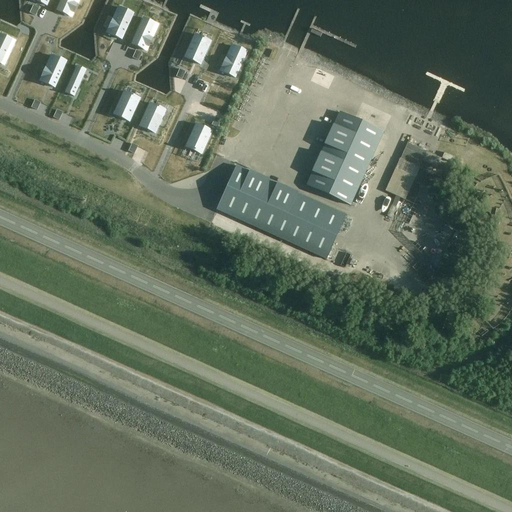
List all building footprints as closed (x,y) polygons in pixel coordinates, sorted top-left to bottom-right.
[(61,0),(57,11),(71,18),(73,14),(74,13),(73,13),(76,5),(77,5),(78,4),(74,3),(75,0),(61,0)] [(33,6),(30,14),(35,16),(39,9),(33,6)] [(108,30),(106,34),(121,40),(131,17),(120,12),(116,22),(112,20),(111,21),(112,21),(109,29),(108,29),(107,30),(108,30)] [(142,22),(131,45),(146,52),(148,48),(149,47),(148,47),(151,39),(152,39),(153,38),(149,37),(153,27),(142,22)] [(195,35),(185,58),(200,65),(210,42),(195,35)] [(0,39),(0,64),(4,66),(10,53),(7,51),(10,44),(0,39)] [(136,51),(132,58),(138,61),(142,53),(136,51)] [(222,68),(220,72),(234,79),(245,56),(233,51),(229,60),(225,58),(225,59),(226,60),(222,67),(221,67),(221,68),(222,68)] [(41,78),(39,82),(54,88),(64,66),(53,60),(49,70),(45,68),(44,69),(45,69),(42,77),(41,77),(40,78),(41,78)] [(75,70),(64,93),(74,97),(84,74),(75,70)] [(179,70),(176,77),(182,80),(185,72),(179,70)] [(241,71),(237,80),(248,85),(252,76),(241,71)] [(124,92),(114,115),(129,122),(139,99),(124,92)] [(35,101),(31,108),(37,111),(40,103),(35,101)] [(150,104),(139,127),(154,134),(165,111),(150,104)] [(57,110),(53,118),(59,121),(62,113),(57,110)] [(339,113),(334,125),(333,125),(324,146),(321,153),(320,153),(311,173),(312,173),(306,186),(350,206),(383,133),(339,113)] [(215,118),(212,125),(217,128),(221,121),(215,118)] [(164,126),(172,129),(175,122),(166,119),(164,126)] [(196,125),(186,148),(201,155),(211,131),(196,125)] [(407,143),(401,158),(419,166),(426,150),(407,143)] [(132,144),(128,152),(134,154),(137,147),(132,144)] [(326,260),(346,216),(297,193),(276,184),(269,181),(249,171),(249,172),(236,166),(216,210),(326,260)] [(418,203),(423,189),(416,187),(411,200),(418,203)] [(427,205),(431,192),(424,190),(420,203),(427,205)]
